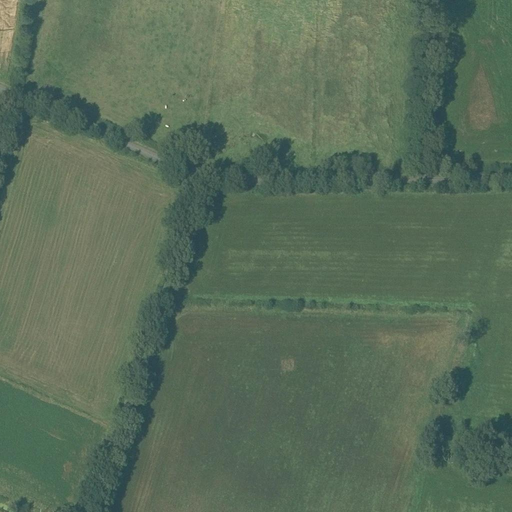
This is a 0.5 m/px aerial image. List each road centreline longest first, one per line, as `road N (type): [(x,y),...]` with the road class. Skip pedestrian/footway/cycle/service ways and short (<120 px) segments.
road 1 (unclassified): [(511,179),(204,177),(0,88)]
road 2 (track): [(204,177),(95,511)]
road 3 (track): [(425,0),(421,179)]
